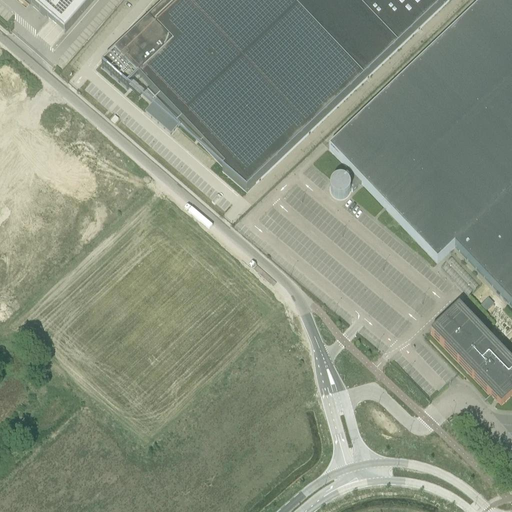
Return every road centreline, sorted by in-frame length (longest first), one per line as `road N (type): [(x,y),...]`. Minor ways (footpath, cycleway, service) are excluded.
road 1 (tertiary): [(301,304),(278,275),(0,38)]
road 2 (tertiary): [(491,511),(436,473),(363,463)]
